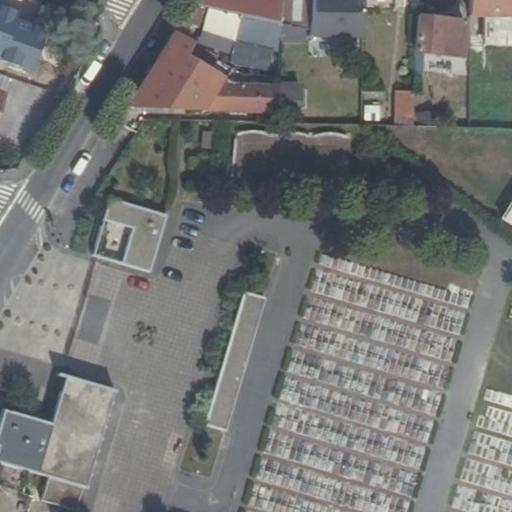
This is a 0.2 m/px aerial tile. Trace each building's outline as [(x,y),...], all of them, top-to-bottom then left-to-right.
[(282,23),(284,24),(285,0),(194,0),(192,4),(210,8),(271,21),(282,23)] [(310,29),(311,0),(285,0),(284,24),(285,24),(310,29)] [(511,0),(470,0),(470,14),(511,13),(511,0)] [(192,4),(183,18),(198,28),(210,8),(192,4)] [(15,19),(17,12),(0,5),(0,58),(31,70),(45,32),(46,29),(46,26),(46,23),(45,20),(42,18),(39,17),(36,16),(34,17),(31,18),(30,20),(29,21),(28,24),(15,19)] [(419,14),(414,51),(461,59),(466,22),(419,14)] [(174,33),(127,107),(276,113),(278,90),(278,86),(233,84),(209,69),(216,59),(174,33)] [(305,92),(306,87),(309,42),(281,40),(278,77),(278,86),(278,90),(305,92)] [(278,90),(276,113),(358,116),(359,89),(306,87),(305,92),(278,90)] [(396,117),(414,118),(414,107),(414,101),(414,89),(396,89),(396,117)] [(167,209),(110,193),(103,215),(131,223),(121,260),(148,268),(167,209)] [(265,294),(244,288),(204,420),(225,426),(265,294)] [(114,385),(64,370),(50,416),(2,403),(0,410),(0,511),(24,511),(31,492),(21,489),(29,465),(46,470),(40,494),(74,504),(80,481),(86,482),(114,385)] [(161,464),(174,468),(183,436),(170,432),(161,464)]
